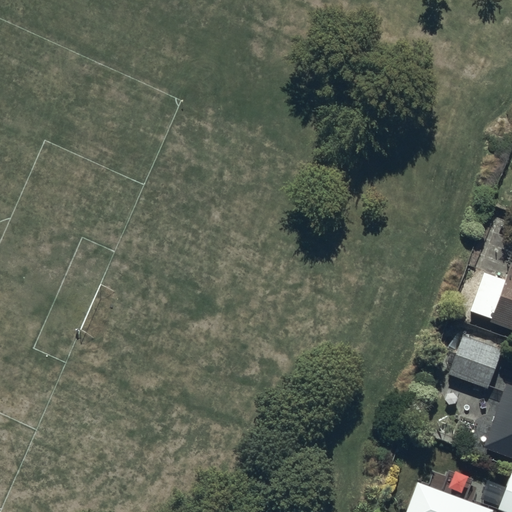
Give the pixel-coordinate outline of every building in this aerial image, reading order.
[(511,265),(505,281),(486,273),(472,312),(492,320),(489,326),(511,333),(511,265)] [(502,349),(462,336),(449,377),(488,390),(502,349)] [(511,388),(508,387),(484,448),(511,459),(511,388)] [(434,439),(419,478),(459,494),(475,455),(434,439)] [(511,511),(511,475),(500,508),(511,511)] [(485,511),(415,485),(404,511),(485,511)]
